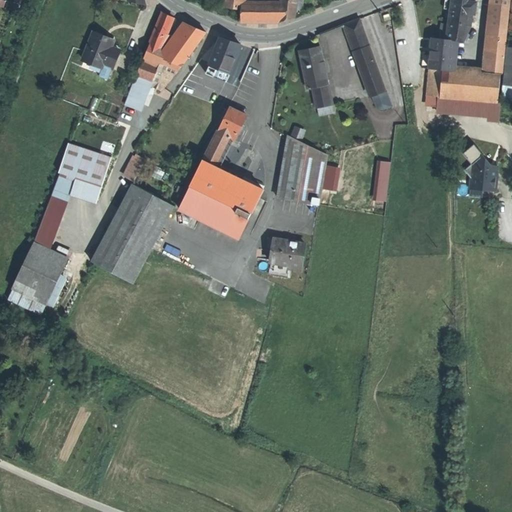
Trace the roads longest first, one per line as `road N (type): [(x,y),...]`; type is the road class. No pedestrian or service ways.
road 1 (tertiary): [(171,0),(232,29),(271,36),(375,0)]
road 2 (track): [(0,457),(119,511)]
